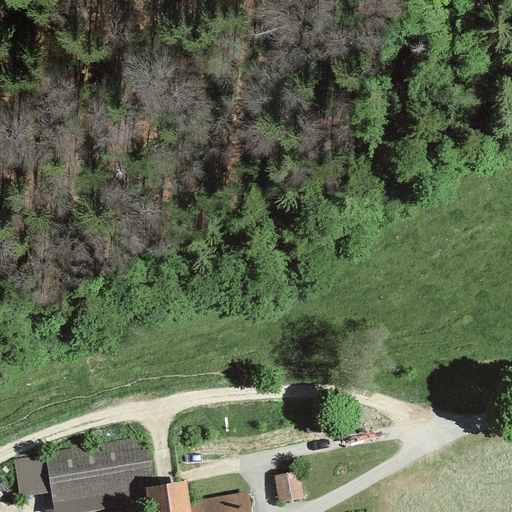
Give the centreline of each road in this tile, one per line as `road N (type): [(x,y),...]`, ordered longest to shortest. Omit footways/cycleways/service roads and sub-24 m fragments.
road 1 (track): [(454,429),(314,392),(155,409),(0,459)]
road 2 (track): [(155,409),(165,483),(383,437),(511,421)]
road 3 (track): [(454,429),(313,511)]
